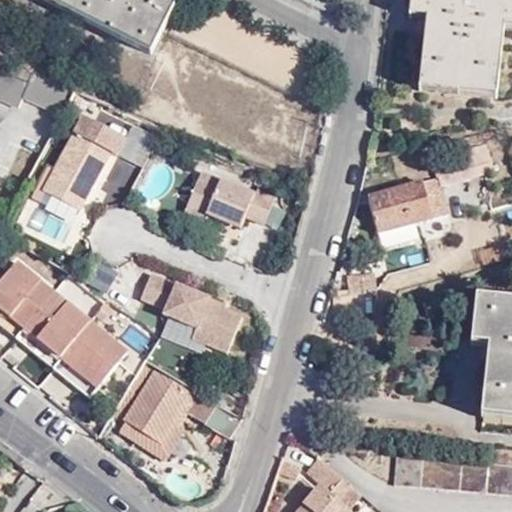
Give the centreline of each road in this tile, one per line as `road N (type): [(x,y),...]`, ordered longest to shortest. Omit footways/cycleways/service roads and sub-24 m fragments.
road 1 (residential): [(302,309),(342,161),(358,43)]
road 2 (unknown): [(270,418),(395,492),(511,510)]
road 3 (residential): [(113,233),(302,309)]
road 4 (residential): [(246,497),(302,309)]
road 5 (secondary): [(120,511),(0,423)]
